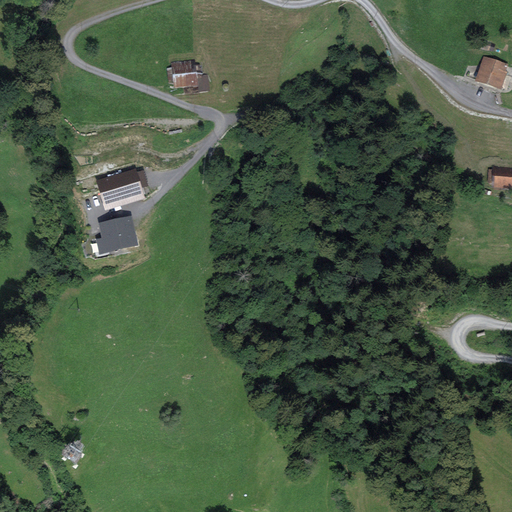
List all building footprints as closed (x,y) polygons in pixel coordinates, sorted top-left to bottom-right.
[(510,64),(483,57),(476,83),(504,90),(510,64)] [(198,61),(171,63),(173,88),(200,86),(198,61)] [(511,169),(493,168),(491,187),(511,188),(511,169)] [(137,169),(96,179),(104,209),(144,198),(137,169)] [(123,223),(102,227),(106,241),(98,243),(100,253),(134,245),(129,221),(123,223)] [(159,267),(140,274),(145,289),(165,282),(159,267)] [(233,421),(212,430),(218,443),(239,434),(233,421)]
